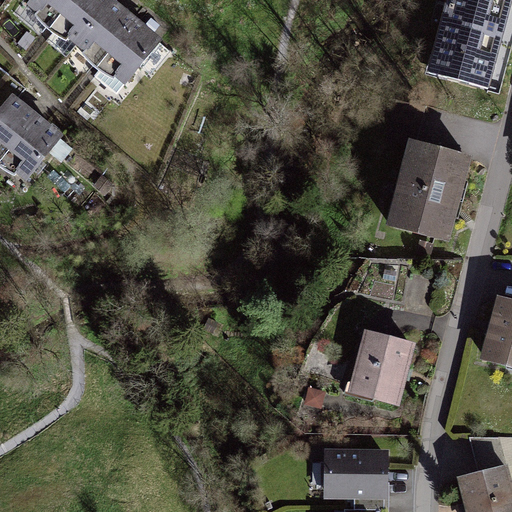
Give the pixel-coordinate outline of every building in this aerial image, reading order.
[(50,24),(68,0),(28,0),(25,4),(50,24)] [(74,43),(108,0),(68,0),(50,24),(74,43)] [(140,12),(125,0),(108,0),(74,43),(98,63),(140,12)] [(493,81),(511,11),(511,0),(448,0),(431,64),(493,81)] [(140,12),(98,63),(123,82),(164,31),(140,12)] [(0,156),(39,108),(15,89),(0,106),(0,156)] [(39,108),(0,156),(0,161),(22,179),(63,128),(39,108)] [(449,240),(476,151),(418,133),(391,223),(449,240)] [(511,290),(501,287),(482,355),(511,362),(511,290)] [(420,335),(365,324),(350,393),(405,404),(420,335)] [(393,443),(324,442),(324,496),(392,496),(393,443)] [(511,511),(511,459),(510,453),(461,468),(473,511),(511,511)]
